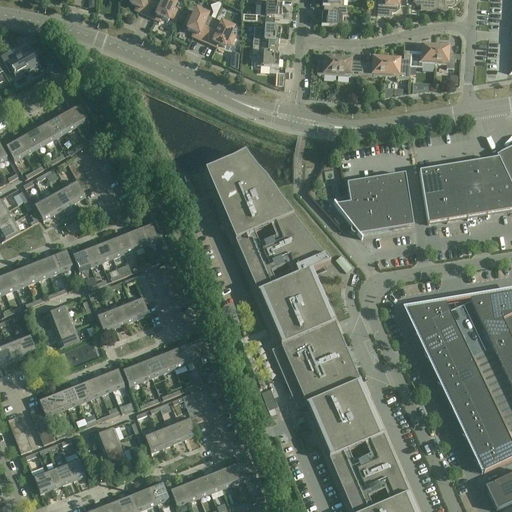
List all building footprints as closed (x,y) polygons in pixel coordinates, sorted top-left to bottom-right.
[(140,14),(147,18),(155,0),(129,0),(132,1),(130,6),(142,11),(140,14)] [(168,0),(155,0),(147,18),(155,21),(156,18),(168,23),(170,19),(174,21),(178,12),(174,11),(177,4),(168,0)] [(260,19),(281,20),(281,11),(279,11),(279,0),(276,0),(255,0),(255,6),(260,6),(260,19)] [(322,0),(322,8),(325,8),(343,9),(343,0),(322,0)] [(395,14),(398,11),(398,0),(377,0),(377,19),(385,19),(385,14),(395,14)] [(426,13),(434,13),(434,0),(413,0),(414,3),(417,7),(426,7),(426,13)] [(434,0),(434,13),(442,14),(442,8),(451,9),(455,6),(454,0),(434,0)] [(325,8),(324,19),(321,19),(321,28),(342,29),(343,16),(346,17),(347,9),(343,9),(325,8)] [(215,21),(196,12),(193,19),(189,17),(185,25),(189,27),(187,31),(198,37),(197,40),(204,43),(215,21)] [(234,30),(215,21),(204,43),(212,47),(213,44),(225,49),(227,45),(231,46),(234,38),(230,36),(234,30)] [(254,29),(253,42),(257,42),(256,49),(277,50),(277,39),(280,40),(280,31),(254,29)] [(410,54),(410,68),(410,69),(422,70),(422,66),(434,66),(435,49),(429,49),(430,47),(424,46),(424,48),(422,48),(422,55),(411,55),(411,54),(410,54)] [(441,49),(435,49),(434,66),(446,67),(446,71),(454,72),(455,56),(454,56),(454,57),(448,57),(448,50),(446,50),(447,48),(441,47),(441,49)] [(252,56),(258,56),(257,69),(278,70),(279,61),(276,61),(277,50),(256,49),(252,49),(252,56)] [(14,59),(11,53),(0,58),(10,75),(13,73),(14,76),(16,78),(26,72),(27,74),(28,73),(26,70),(37,63),(40,69),(41,69),(30,50),(14,59)] [(317,77),(336,78),(338,61),(332,60),(332,58),(326,58),(326,60),(325,60),(324,63),(318,63),(318,62),(317,77)] [(336,78),(361,79),(362,65),(350,64),(350,61),(349,61),(349,59),(343,59),(343,61),(338,61),(336,78)] [(373,78),(385,79),(386,61),(380,61),(380,59),(375,59),(375,61),(373,61),(373,66),(362,65),(361,79),(373,80),(373,78)] [(386,61),(385,79),(397,79),(397,82),(409,82),(410,69),(410,68),(404,68),(405,62),(397,62),(397,60),(392,60),(392,62),(386,61)] [(416,90),(426,91),(427,82),(417,81),(416,90)] [(88,122),(79,106),(68,112),(77,129),(88,122)] [(77,129),(68,112),(57,118),(67,134),(77,129)] [(67,134),(57,118),(47,124),(56,140),(67,134)] [(56,140),(47,124),(36,130),(46,146),(56,140)] [(46,146),(36,130),(26,136),(35,152),(46,146)] [(35,152),(26,136),(16,142),(25,158),(35,152)] [(98,141),(97,138),(88,143),(90,146),(98,141)] [(25,158),(16,142),(5,148),(14,164),(25,158)] [(85,148),(84,145),(75,150),(77,153),(85,148)] [(102,151),(99,146),(88,151),(91,157),(102,151)] [(511,149),(496,158),(498,161),(511,190),(511,149)] [(77,153),(75,150),(67,154),(69,158),(77,153)] [(104,156),(102,151),(91,157),(94,162),(104,156)] [(107,161),(104,156),(94,162),(97,167),(107,161)] [(330,265),(273,193),(244,156),(205,173),(274,335),(280,349),(271,353),(297,411),(305,407),(350,511),(414,511),(312,273),(330,265)] [(65,160),(63,157),(54,162),(56,165),(65,160)] [(79,164),(76,159),(66,164),(67,168),(69,170),(79,164)] [(110,166),(107,161),(97,167),(100,172),(110,166)] [(511,190),(498,161),(419,174),(427,226),(427,227),(511,212),(511,190)] [(56,165),(54,162),(46,166),(48,170),(56,165)] [(67,168),(66,164),(57,169),(59,173),(67,168)] [(81,169),(79,164),(69,170),(71,174),(81,169)] [(113,172),(110,166),(100,172),(103,178),(113,172)] [(44,172),(42,169),(33,173),(35,177),(44,172)] [(84,174),(81,169),(71,174),(74,179),(84,174)] [(53,172),(44,176),(46,180),(54,175),(53,172)] [(35,177),(33,173),(25,178),(27,181),(35,177)] [(87,179),(84,174),(74,179),(76,183),(77,184),(87,179)] [(18,180),(16,176),(7,181),(9,184),(18,180)] [(46,180),(44,176),(36,181),(38,184),(46,180)] [(413,228),(405,176),(346,186),(349,205),(336,208),(334,205),(333,206),(352,229),(351,231),(350,232),(350,234),(351,235),(353,236),(354,237),(357,236),(361,241),(362,241),(359,236),(392,230),(393,232),(413,229),(413,228)] [(90,185),(87,179),(77,184),(80,190),(90,185)] [(23,188),(25,192),(34,187),(32,183),(23,188)] [(85,199),(80,190),(77,184),(76,183),(65,189),(74,205),(85,199)] [(74,205),(65,189),(55,195),(64,211),(74,205)] [(22,195),(18,196),(23,205),(27,203),(22,195)] [(64,211),(55,195),(44,201),(53,217),(64,211)] [(53,217),(44,201),(33,207),(43,223),(53,217)] [(31,211),(27,203),(23,205),(28,213),(31,211)] [(0,231),(14,224),(8,213),(0,217),(0,231)] [(30,217),(35,226),(39,224),(34,215),(30,217)] [(20,235),(14,224),(0,231),(0,237),(4,244),(20,235)] [(158,243),(151,226),(139,230),(146,248),(158,243)] [(146,248),(139,230),(128,235),(135,252),(146,248)] [(135,252),(128,235),(117,239),(124,256),(135,252)] [(124,256),(117,239),(106,243),(113,261),(124,256)] [(113,261),(106,243),(95,248),(101,265),(113,261)] [(101,265),(95,248),(83,252),(90,270),(101,265)] [(66,252),(54,257),(61,274),(73,270),(66,252)] [(90,270),(83,252),(72,257),(79,274),(90,270)] [(351,273),(358,268),(347,254),(341,259),(351,273)] [(61,274),(54,257),(43,261),(50,279),(61,274)] [(50,279),(43,261),(32,266),(39,283),(50,279)] [(39,283),(32,266),(21,270),(27,287),(39,283)] [(171,272),(169,266),(158,270),(160,276),(171,272)] [(27,287),(21,270),(9,274),(16,292),(27,287)] [(173,277),(171,272),(160,276),(162,282),(173,277)] [(16,292),(9,274),(0,278),(0,283),(5,296),(16,292)] [(146,281),(144,276),(134,280),(136,285),(146,281)] [(176,283),(173,277),(162,282),(165,287),(176,283)] [(148,287),(146,281),(136,285),(138,291),(148,287)] [(178,288),(176,283),(165,287),(167,293),(178,288)] [(151,292),(148,287),(138,291),(140,296),(151,292)] [(180,294),(178,288),(167,293),(169,298),(180,294)] [(153,297),(151,292),(140,296),(142,300),(142,301),(153,297)] [(511,295),(470,303),(469,303),(511,394),(511,295)] [(155,303),(153,297),(142,301),(145,307),(155,303)] [(148,317),(145,307),(142,301),(142,300),(130,304),(137,322),(148,317)] [(137,322),(130,304),(119,309),(126,326),(137,322)] [(511,461),(511,445),(445,307),(422,311),(419,312),(416,314),(414,316),(413,319),(413,322),(413,325),(414,328),(484,475),(511,461)] [(48,316),(53,328),(70,321),(65,309),(48,316)] [(126,326),(119,309),(108,313),(115,331),(126,326)] [(115,331),(108,313),(96,318),(103,335),(115,331)] [(74,332),(70,321),(53,328),(57,339),(74,332)] [(79,344),(74,332),(57,339),(61,350),(79,344)] [(36,354),(29,337),(18,342),(25,359),(36,354)] [(208,358),(201,341),(189,345),(196,363),(208,358)] [(25,359),(18,342),(7,346),(13,363),(25,359)] [(100,343),(80,349),(83,359),(103,354),(100,343)] [(196,363),(189,345),(178,350),(185,367),(196,363)] [(13,363),(7,346),(0,348),(0,362),(2,368),(13,363)] [(185,367),(178,350),(167,354),(174,372),(185,367)] [(174,372),(167,354),(156,359),(163,376),(174,372)] [(163,376),(156,359),(145,363),(151,380),(163,376)] [(151,380),(145,363),(133,367),(140,385),(151,380)] [(140,385),(133,367),(122,372),(129,389),(140,385)] [(117,371),(106,376),(112,393),(124,389),(117,371)] [(112,393),(106,376),(94,380),(101,398),(112,393)] [(101,398),(94,380),(83,385),(90,402),(101,398)] [(90,402),(83,385),(72,389),(79,407),(90,402)] [(221,391),(218,385),(207,390),(210,396),(221,391)] [(79,407),(72,389),(61,393),(68,411),(79,407)] [(223,397),(221,391),(210,396),(212,401),(223,397)] [(68,411),(61,393),(50,398),(57,416),(68,411)] [(194,402),(192,396),(181,400),(183,404),(183,406),(194,402)] [(225,402),(223,397),(212,401),(214,407),(225,402)] [(57,416),(50,398),(38,402),(41,410),(43,415),(45,420),(57,416)] [(196,407),(194,402),(183,406),(186,411),(196,407)] [(227,408),(225,402),(214,407),(216,412),(227,408)] [(199,413),(196,407),(186,411),(188,417),(199,413)] [(230,414),(227,408),(216,412),(218,418),(230,414)] [(43,415),(41,410),(30,414),(32,420),(43,415)] [(201,418),(199,413),(188,417),(189,420),(190,422),(201,418)] [(45,421),(45,420),(43,415),(32,420),(34,425),(45,421)] [(203,423),(201,418),(190,422),(192,428),(203,423)] [(19,419),(17,419),(7,423),(10,429),(21,424),(19,419)] [(196,437),(192,428),(190,422),(189,420),(178,425),(184,442),(196,437)] [(48,427),(45,421),(34,425),(37,431),(48,427)] [(23,430),(21,424),(10,429),(12,434),(23,430)] [(442,436),(451,435),(450,424),(441,425),(442,436)] [(184,442),(178,425),(166,429),(173,446),(184,442)] [(50,432),(48,427),(37,431),(39,437),(50,432)] [(173,446),(166,429),(155,433),(162,451),(173,446)] [(25,435),(23,430),(12,434),(14,440),(25,435)] [(96,438),(101,450),(118,443),(114,431),(96,438)] [(52,438),(50,432),(39,437),(41,442),(52,438)] [(162,451),(155,433),(144,438),(151,455),(162,451)] [(27,441),(25,435),(14,440),(16,445),(27,441)] [(54,443),(52,438),(41,442),(43,448),(54,443)] [(30,447),(27,441),(16,445),(18,451),(30,447)] [(123,454),(118,443),(101,450),(105,461),(123,454)] [(32,452),(30,447),(18,451),(21,457),(32,452)] [(127,466),(123,454),(105,461),(110,472),(127,466)] [(85,479),(78,461),(67,466),(74,483),(85,479)] [(255,478),(248,461),(237,465),(243,483),(255,478)] [(243,483),(237,465),(225,470),(232,487),(243,483)] [(74,483),(67,466),(56,470),(63,488),(74,483)] [(63,488),(56,470),(45,475),(51,492),(63,488)] [(232,487),(225,470),(214,474),(221,491),(232,487)] [(221,491),(214,474),(203,479),(210,496),(221,491)] [(51,492),(45,475),(33,479),(40,497),(51,492)] [(511,476),(490,487),(487,488),(485,489),(486,492),(495,511),(497,511),(501,511),(511,505),(511,476)] [(210,496),(203,479),(192,483),(199,500),(210,496)] [(199,500),(192,483),(181,487),(188,505),(199,500)] [(169,502),(162,484),(150,489),(157,506),(169,502)] [(188,505),(181,487),(169,492),(176,509),(188,505)] [(157,506),(150,489),(139,493),(146,511),(157,506)] [(142,511),(146,511),(139,493),(128,498),(133,511),(142,511)] [(133,511),(128,498),(117,502),(120,511),(133,511)] [(120,511),(117,502),(106,507),(107,511),(120,511)]
